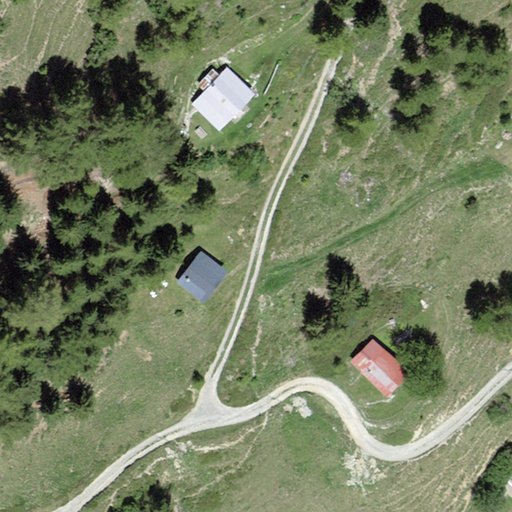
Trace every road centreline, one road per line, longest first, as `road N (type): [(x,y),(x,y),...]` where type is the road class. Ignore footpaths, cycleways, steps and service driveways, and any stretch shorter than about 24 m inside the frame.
road 1 (track): [(203,415),(197,390),(246,275),(265,201),(360,0)]
road 2 (track): [(203,415),(243,417),(303,383),(341,399),(352,445),(392,460),(511,372)]
road 3 (track): [(59,511),(128,458),(203,415)]
